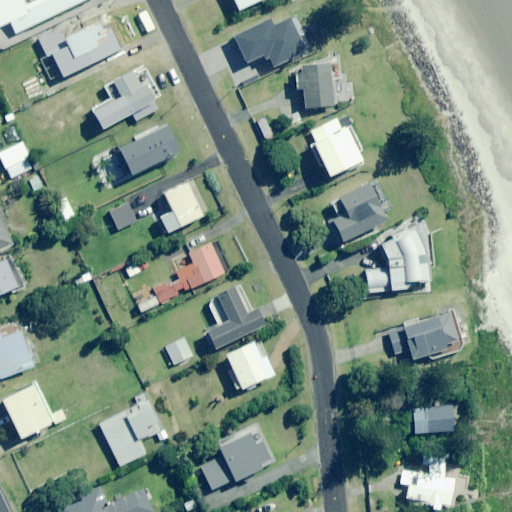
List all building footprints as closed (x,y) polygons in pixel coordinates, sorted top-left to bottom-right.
[(88,0),(38,0),(25,7),(21,0),(0,0),(0,27),(9,23),(15,35),(88,0)] [(231,0),(237,11),(262,0),(231,0)] [(246,64),(260,57),(263,62),(267,60),(270,68),(319,47),(314,35),(305,38),(298,21),(288,25),(287,20),(270,27),(268,22),(234,37),(246,64)] [(101,31),(98,25),(88,29),(87,28),(63,39),(67,48),(50,56),(61,78),(120,51),(125,48),(114,25),(101,31)] [(321,108),(324,117),(337,112),(332,98),(329,78),(341,77),(339,59),(327,60),(328,64),(299,67),(300,76),(293,76),(295,91),(302,90),(304,110),(321,108)] [(160,97),(145,68),(137,73),(132,75),(131,72),(112,83),(134,123),(157,111),(152,102),(160,97)] [(252,73),(235,81),(238,89),(256,81),(252,73)] [(315,143),(306,148),(318,171),(322,169),(327,178),(360,162),(355,153),(362,150),(348,120),(338,126),(335,120),(310,132),(315,143)] [(178,153),(167,128),(94,161),(106,186),(178,153)] [(31,170),(25,157),(4,167),(11,180),(31,170)] [(42,189),(37,177),(28,181),(33,193),(42,189)] [(390,210),(377,181),(329,203),(337,220),(325,225),(335,246),(385,223),(381,215),(390,210)] [(158,218),(166,234),(202,217),(201,214),(205,212),(191,182),(162,196),(170,212),(158,218)] [(28,197),(23,183),(13,187),(18,201),(28,197)] [(136,223),(127,204),(109,212),(118,231),(136,223)] [(0,251),(11,246),(0,221),(0,251)] [(415,234),(413,231),(382,245),(388,260),(389,269),(367,270),(368,293),(405,291),(409,283),(429,283),(429,279),(429,275),(429,271),(428,268),(428,264),(427,261),(426,257),(425,253),(424,250),(423,246),(421,243),(419,240),(417,237),(415,234)] [(178,281),(169,285),(168,282),(152,290),(159,305),(178,296),(176,292),(183,289),(185,293),(231,272),(218,246),(212,249),(210,244),(172,261),(177,271),(174,273),(178,281)] [(0,295),(24,285),(12,259),(0,263),(0,295)] [(141,273),(137,264),(125,270),(129,279),(141,273)] [(239,286),(213,298),(208,308),(217,328),(207,332),(215,350),(264,327),(255,309),(251,311),(239,286)] [(156,304),(150,292),(141,296),(147,308),(156,304)] [(457,342),(449,315),(387,334),(393,355),(408,351),(411,360),(445,350),(444,346),(457,342)] [(0,379),(40,365),(31,340),(23,343),(19,333),(0,340),(0,379)] [(192,358),(184,340),(165,348),(173,366),(192,358)] [(275,376),(260,341),(225,355),(240,390),(275,376)] [(51,428),(65,421),(60,411),(50,416),(36,385),(1,402),(18,440),(49,425),(51,428)] [(164,431),(147,395),(138,399),(141,405),(99,425),(119,467),(145,455),(138,440),(148,435),(149,438),(164,431)] [(453,432),(451,407),(411,410),(413,435),(453,432)] [(272,459),(257,428),(246,434),(247,435),(217,449),(221,458),(201,468),(211,491),(232,481),(233,483),(260,470),(258,466),(269,461),(272,459)] [(422,460),(422,466),(427,467),(426,475),(421,474),(402,472),(400,486),(406,486),(404,500),(415,501),(414,507),(438,510),(439,503),(451,504),(453,480),(443,479),(444,462),(422,460)] [(98,488),(54,510),(55,511),(152,511),(141,490),(108,506),(98,488)]
